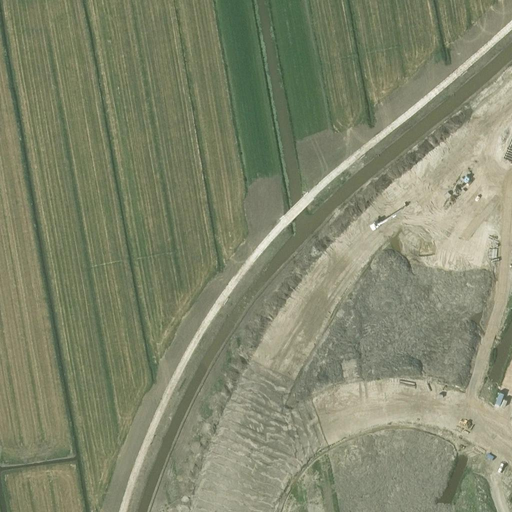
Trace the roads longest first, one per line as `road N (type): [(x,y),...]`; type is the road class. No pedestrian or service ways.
road 1 (track): [(122,511),(198,332),(259,248),(511,24)]
road 2 (motorway): [(511,101),(329,273),(272,357),(233,436),(210,511)]
road 3 (motorway): [(252,511),(264,473),(302,435),(353,412),(420,405),(457,413),(511,448)]
road 4 (track): [(457,413),(479,364),(511,232)]
